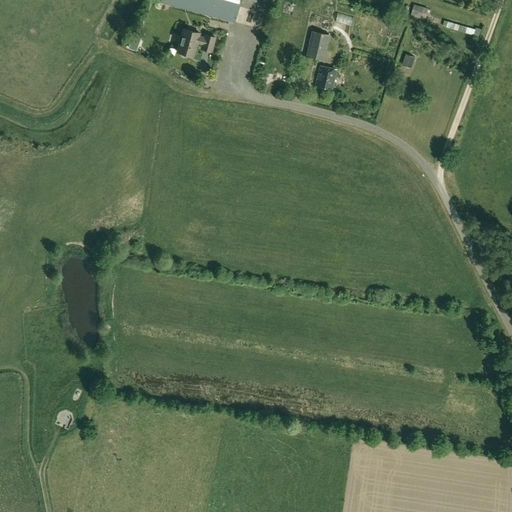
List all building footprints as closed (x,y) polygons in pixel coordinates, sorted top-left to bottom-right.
[(241,0),(157,0),(157,1),(235,23),(241,0)] [(200,34),(184,29),(177,51),(194,56),(198,43),(205,45),(204,49),(212,52),(216,38),(205,35),(204,38),(199,37),(200,34)] [(329,35),(314,31),(308,55),(324,58),(329,35)] [(142,35),(134,32),(128,47),(136,50),(142,35)] [(405,66),(411,68),(414,60),(407,58),(405,66)] [(337,70),(321,66),(316,85),(333,89),(337,70)] [(83,391),(76,388),(71,400),(77,403),(83,391)] [(65,410),(59,412),(54,423),(69,431),(75,419),(72,413),(65,410)]
